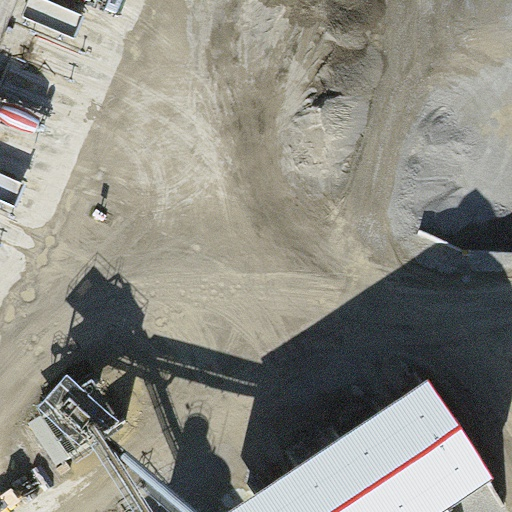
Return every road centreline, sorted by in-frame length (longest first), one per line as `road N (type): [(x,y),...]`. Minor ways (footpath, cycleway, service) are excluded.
road 1 (unknown): [(511,443),(427,322),(350,258),(278,79),(198,0)]
road 2 (track): [(511,298),(352,344),(69,511)]
